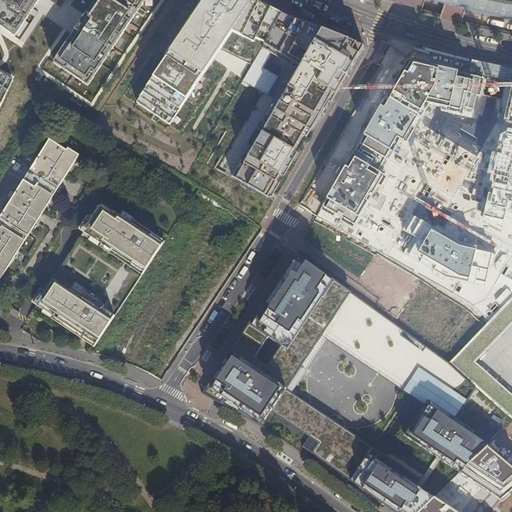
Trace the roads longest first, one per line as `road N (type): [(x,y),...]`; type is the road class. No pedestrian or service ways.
road 1 (residential): [(413,29),(168,402)]
road 2 (primary): [(0,363),(171,415),(330,511)]
road 3 (primary): [(348,511),(236,435),(168,402)]
road 4 (primary): [(168,402),(95,372),(0,348)]
road 5 (unknown): [(511,119),(445,133),(395,113)]
